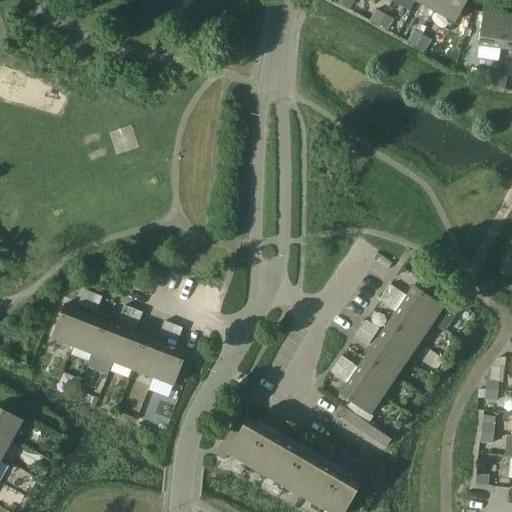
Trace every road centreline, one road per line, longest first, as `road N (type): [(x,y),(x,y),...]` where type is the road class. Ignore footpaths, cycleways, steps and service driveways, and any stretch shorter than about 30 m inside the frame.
road 1 (residential): [(181,511),(196,416),(267,290)]
road 2 (residential): [(267,290),(283,241),(286,189),(281,106),(271,90)]
road 3 (residential): [(271,90),(259,111),(254,244),(267,290)]
road 4 (residential): [(326,419),(281,391),(327,311)]
